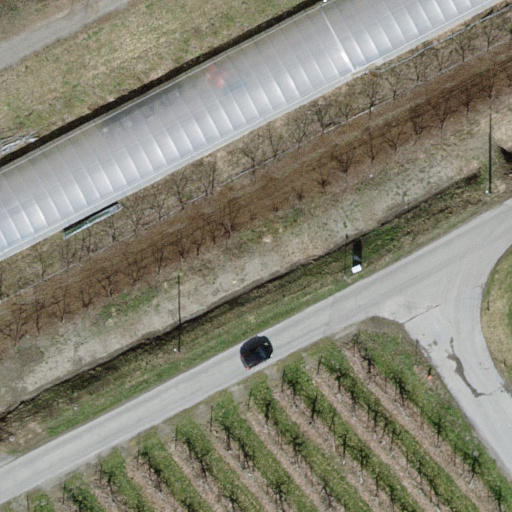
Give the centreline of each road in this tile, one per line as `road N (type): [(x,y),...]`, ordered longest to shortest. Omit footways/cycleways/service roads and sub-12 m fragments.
road 1 (unclassified): [(0,485),(413,269)]
road 2 (unclassified): [(413,269),(511,449)]
road 3 (track): [(0,73),(145,0)]
